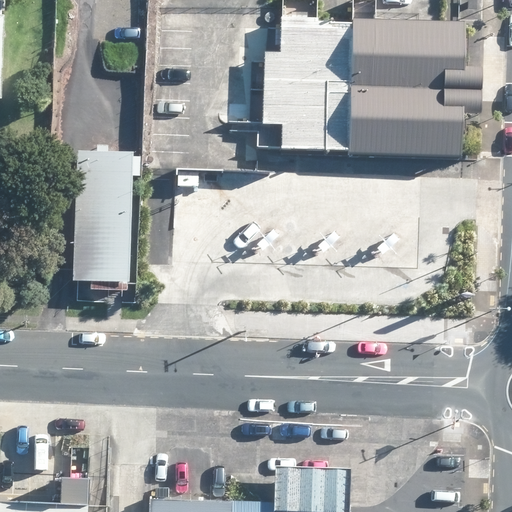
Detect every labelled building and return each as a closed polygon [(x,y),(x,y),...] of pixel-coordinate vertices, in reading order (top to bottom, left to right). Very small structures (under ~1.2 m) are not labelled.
[(430,25),(353,22),(353,27),(318,26),(318,20),(281,19),(281,23),(281,33),(280,55),(264,55),(264,64),(263,128),(283,129),(282,152),(350,154),(350,158),(461,161),(461,154),(462,127),(463,116),(481,117),(482,72),(465,72),(466,26),(451,25),(430,25)] [(133,160),(133,155),(78,153),(75,284),(78,285),(130,286),(133,179),(140,179),(140,160),(133,160)] [(228,284),(232,174),(176,172),(172,283),(228,284)] [(348,511),(350,466),(275,463),(273,501),(259,500),(230,499),(151,495),(149,511),(348,511)] [(0,511),(86,511),(88,476),(62,475),(61,500),(0,497),(0,511)]
